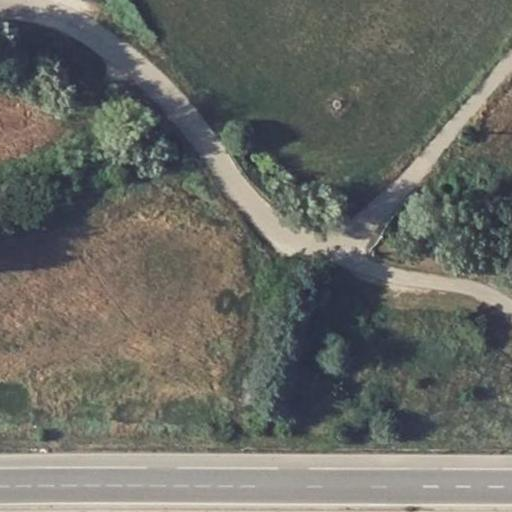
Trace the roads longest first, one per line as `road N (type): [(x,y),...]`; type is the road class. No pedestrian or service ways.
road 1 (unclassified): [(0,8),(34,11),(92,36),(146,76),(264,217),(335,258),(511,49)]
road 2 (trunk): [(511,485),(0,483)]
